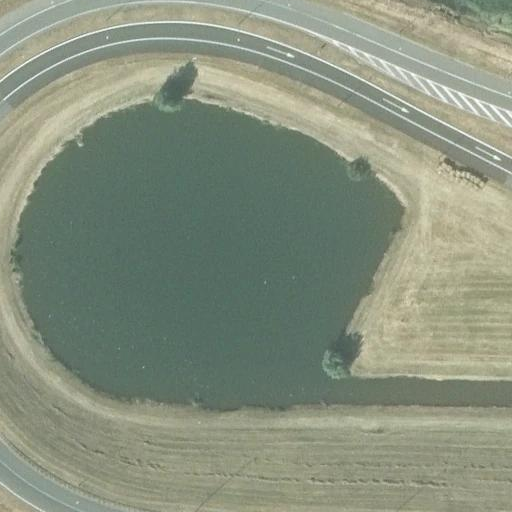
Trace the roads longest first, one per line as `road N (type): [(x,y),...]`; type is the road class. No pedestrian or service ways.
road 1 (motorway): [(0,101),(94,42),(132,32),(201,31),(284,53),(511,164)]
road 2 (motorway): [(511,105),(304,20),(212,0)]
